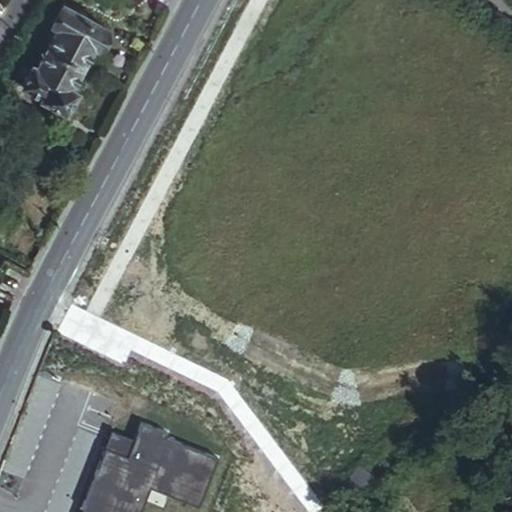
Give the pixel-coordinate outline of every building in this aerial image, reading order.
[(31,39),(38,27),(34,24),(47,0),(37,0),(19,33),(31,39)] [(92,51),(103,32),(58,9),(48,28),(54,31),(46,47),(78,65),(87,48),(92,51)] [(24,52),(31,39),(19,33),(0,67),(0,81),(2,83),(20,50),(24,52)] [(64,104),(76,82),(71,78),(78,65),(46,47),(38,62),(31,58),(21,78),(43,89),(42,92),(64,104)] [(23,218),(0,205),(0,233),(11,240),(23,218)] [(382,511),(461,423),(441,403),(361,493),(382,511)] [(139,511),(150,487),(197,507),(218,455),(140,424),(126,457),(104,448),(81,506),(84,507),(81,511),(139,511)]
